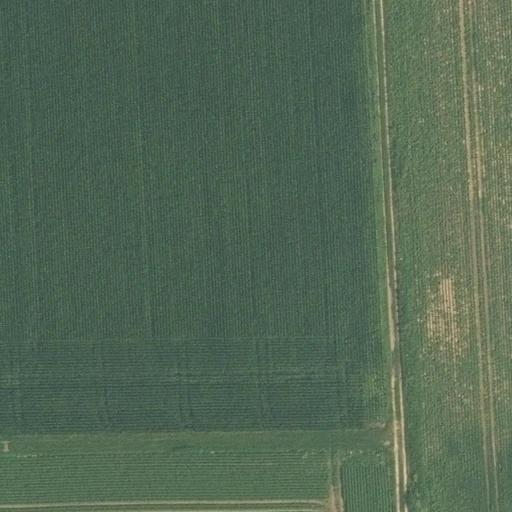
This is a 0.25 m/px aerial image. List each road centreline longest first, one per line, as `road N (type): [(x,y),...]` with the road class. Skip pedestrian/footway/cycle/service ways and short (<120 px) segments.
road 1 (track): [(375,0),(402,511)]
road 2 (track): [(0,438),(397,434)]
